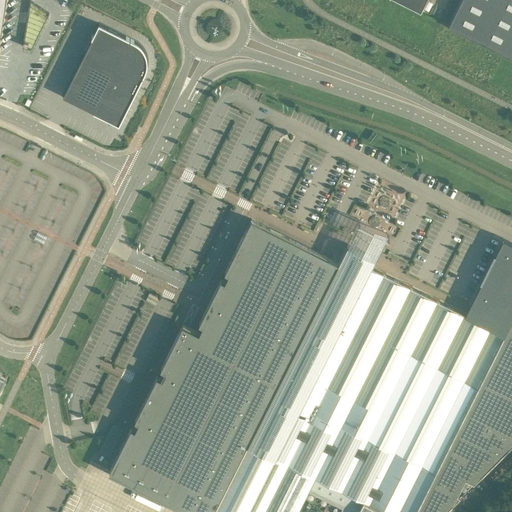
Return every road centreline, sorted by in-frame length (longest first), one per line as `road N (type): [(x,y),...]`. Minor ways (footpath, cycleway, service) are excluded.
road 1 (tertiary): [(511,147),(245,30)]
road 2 (tertiary): [(280,68),(401,108),(511,160)]
road 3 (unclassified): [(48,358),(137,178)]
road 4 (unclassified): [(0,112),(137,178)]
road 5 (unclassified): [(75,475),(61,455),(48,358)]
